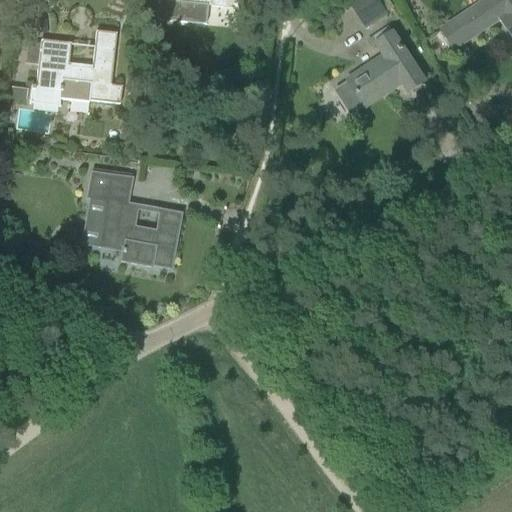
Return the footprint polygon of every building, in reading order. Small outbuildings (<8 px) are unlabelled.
[(159,0),(160,2),(157,1),(155,22),(205,27),(207,9),(238,12),(238,0),(159,0)] [(360,0),(350,7),(366,30),(387,17),(375,0),(360,0)] [(511,0),(490,0),(441,32),(453,51),(500,21),(511,39),(511,0)] [(121,88),(110,87),(115,35),(95,33),(91,71),(67,69),(70,45),(39,42),(34,88),(30,88),(28,106),(58,109),(59,101),(88,104),(88,103),(119,106),(121,88)] [(377,46),(384,58),(348,82),(348,83),(334,93),(350,117),(364,107),(365,108),(393,90),(391,87),(400,81),(408,94),(424,84),(392,36),(377,46)] [(6,88),(5,98),(25,100),(26,90),(6,88)] [(123,122),(121,140),(131,141),(134,123),(123,122)] [(98,248),(99,248),(122,252),(120,263),(150,268),(150,267),(170,270),(180,216),(159,213),(156,237),(133,233),(136,210),(125,208),(130,182),(90,175),(86,200),(106,204),(98,248)] [(0,229),(8,232),(12,219),(0,214),(0,229)]
